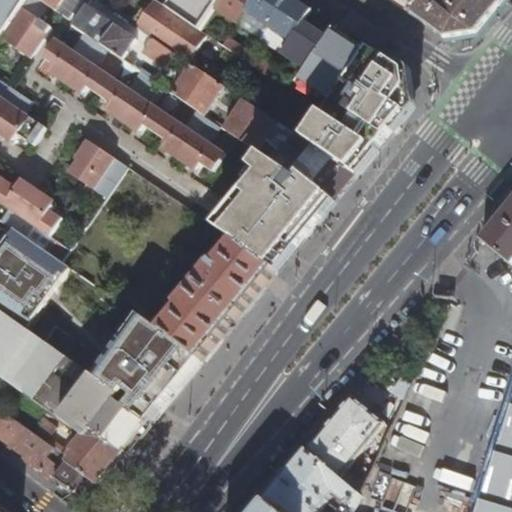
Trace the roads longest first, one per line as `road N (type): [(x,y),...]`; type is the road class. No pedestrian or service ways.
road 1 (primary): [(505,104),(173,511)]
road 2 (residential): [(505,104),(346,0)]
